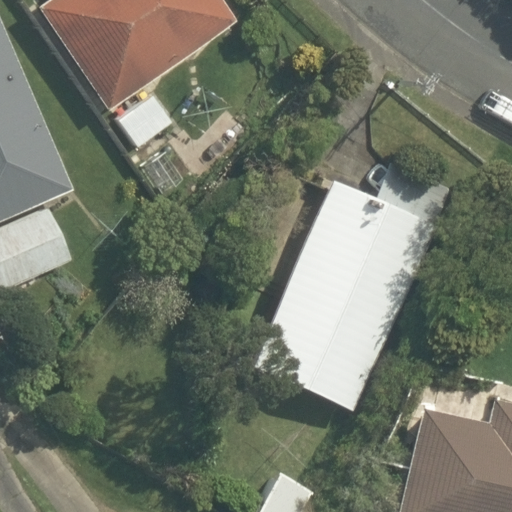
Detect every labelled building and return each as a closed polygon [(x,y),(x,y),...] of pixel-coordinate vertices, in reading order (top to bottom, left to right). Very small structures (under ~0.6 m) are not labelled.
[(93,109),(226,21),(211,0),(26,0),(20,5),(93,109)] [(0,214),(58,188),(0,54),(0,214)] [(163,121),(142,93),(107,118),(127,147),(163,121)] [(362,199),(315,177),(234,363),(343,411),(432,190),(376,168),(362,199)] [(0,285),(61,257),(35,206),(0,222),(0,285)] [(511,511),(511,405),(478,397),(472,422),(405,407),(382,511),(511,511)] [(297,511),(308,492),(266,470),(244,511),(297,511)]
